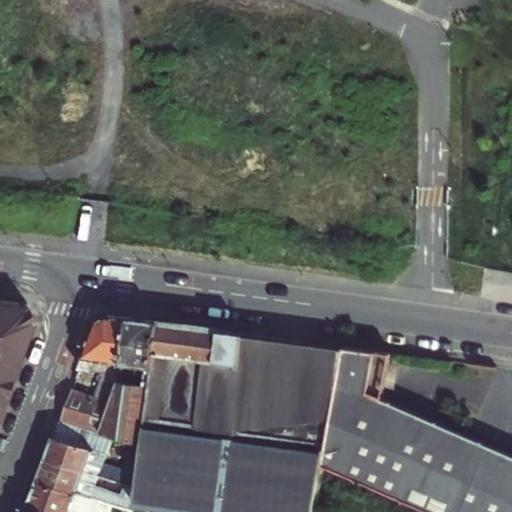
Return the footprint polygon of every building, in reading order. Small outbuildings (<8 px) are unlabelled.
[(0,412),(35,316),(28,303),(0,299),(0,412)] [(118,381),(123,366),(130,317),(123,316),(109,314),(96,323),(79,369),(86,371),(87,367),(104,370),(96,397),(72,389),(61,419),(100,430),(118,381)] [(118,381),(100,430),(110,434),(130,440),(143,445),(158,321),(147,320),(130,317),(123,366),(139,369),(138,376),(131,375),(130,383),(118,381)] [(511,511),(511,451),(418,411),(384,396),(385,389),(390,362),(391,353),(369,350),(254,334),(158,321),(143,445),(138,485),(134,509),(134,511),(314,511),(324,462),(437,511),(511,511)] [(399,363),(390,362),(385,389),(395,390),(399,363)] [(100,430),(61,419),(55,434),(47,459),(100,474),(105,461),(108,451),(105,450),(110,434),(100,430)] [(143,445),(130,440),(125,466),(123,481),(138,485),(143,445)] [(43,467),(39,480),(93,496),(96,487),(100,474),(47,459),(43,467)] [(125,466),(105,461),(100,474),(123,481),(125,466)] [(93,496),(39,480),(34,493),(29,508),(41,511),(88,511),(85,511),(87,502),(96,505),(96,504),(99,505),(101,499),(93,496)] [(93,496),(101,499),(123,506),(134,509),(138,485),(123,481),(120,495),(96,487),(93,496)] [(123,506),(101,499),(99,505),(121,511),(123,506)] [(85,511),(88,511),(93,511),(96,505),(87,502),(85,511)]
